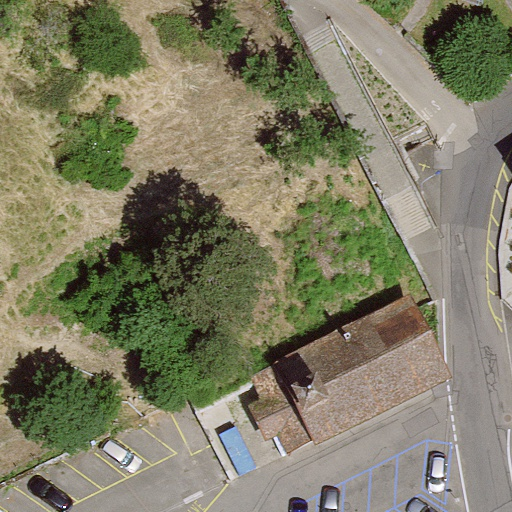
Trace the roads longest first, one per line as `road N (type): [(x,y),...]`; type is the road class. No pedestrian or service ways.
road 1 (residential): [(489,147),(469,236),(479,370),(506,511)]
road 2 (residential): [(489,147),(337,0)]
